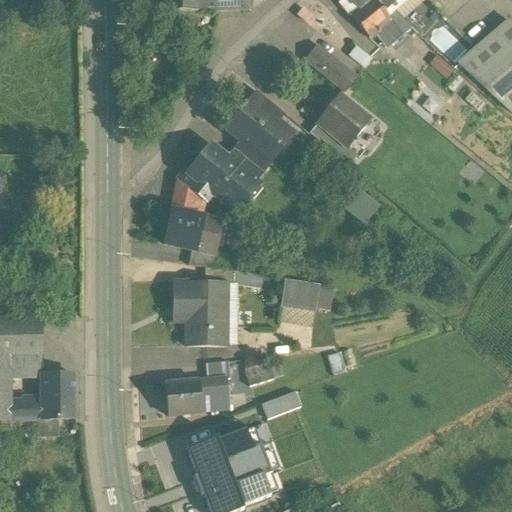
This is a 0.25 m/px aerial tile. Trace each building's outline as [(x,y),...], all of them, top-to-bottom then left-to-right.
[(161,0),(162,16),(163,16),(193,14),(194,14),(193,0),(161,0)] [(217,0),(193,0),(194,14),(218,13),(217,0)] [(217,0),(218,13),(248,11),(247,0),(217,0)] [(371,0),(343,0),(339,4),(351,20),(364,9),(363,7),(372,1),(371,0)] [(375,0),(373,2),(383,15),(384,14),(389,11),(400,0),(375,0)] [(400,0),(389,11),(392,14),(408,0),(400,0)] [(363,7),(364,9),(351,20),(361,32),(372,23),(383,15),(373,2),(372,1),(363,7)] [(392,14),(389,11),(384,14),(390,22),(401,37),(410,30),(392,14)] [(193,14),(163,16),(164,29),(167,32),(191,31),(194,27),(193,14)] [(383,15),(372,23),(378,31),(390,22),(384,14),(383,15)] [(378,31),(373,35),(375,38),(384,51),(401,37),(390,22),(378,31)] [(372,23),(361,32),(368,40),(373,35),(378,31),(372,23)] [(511,28),(508,24),(459,68),(511,117),(511,28)] [(355,82),(315,49),(305,62),(344,95),(355,82)] [(280,114),(258,95),(250,105),(272,123),(280,114)] [(368,124),(338,99),(315,126),(316,126),(336,143),(346,151),(368,124)] [(272,123),(250,105),(241,116),(242,117),(238,122),(235,119),(225,132),(241,145),(242,144),(265,163),(287,135),(272,123)] [(336,143),(316,126),(308,136),(328,152),(336,143)] [(265,163),(242,144),(241,145),(235,155),(257,173),(265,163)] [(204,163),(202,167),(198,164),(188,175),(187,176),(212,196),(212,197),(232,214),(255,186),(250,182),(228,164),(213,152),(207,152),(204,157),(204,163)] [(257,173),(235,155),(228,164),(250,182),(257,173)] [(212,196),(187,176),(188,175),(185,173),(176,183),(204,206),(212,197),(212,196)] [(176,183),(171,208),(203,214),(204,206),(176,183)] [(362,227),(379,209),(361,192),(344,210),(362,227)] [(203,214),(171,208),(170,213),(202,219),(203,214)] [(202,219),(170,213),(163,246),(191,253),(197,254),(203,220),(202,219)] [(222,224),(203,220),(197,254),(214,258),(222,224)] [(197,254),(191,253),(188,268),(204,271),(211,272),(214,258),(197,254)] [(211,272),(204,271),(204,287),(232,288),(232,275),(213,273),(211,272)] [(262,280),(232,275),(232,288),(236,288),(259,291),(262,280)] [(317,288),(285,283),(281,309),(313,313),(314,312),(317,288)] [(204,287),(173,287),(172,325),(187,325),(186,349),(225,350),(225,347),(235,347),(236,288),(232,288),(204,287)] [(330,290),(317,288),(314,312),(327,314),(330,290)] [(40,320),(0,321),(0,366),(6,367),(6,360),(41,358),(40,320)] [(41,358),(6,360),(6,367),(8,367),(8,378),(40,378),(41,378),(42,378),(41,358)] [(228,365),(205,367),(207,383),(226,381),(226,382),(229,382),(228,365)] [(6,367),(0,366),(0,422),(9,422),(9,406),(8,378),(8,367),(6,367)] [(268,366),(244,373),(249,389),(273,382),(268,366)] [(75,421),(74,378),(42,378),(41,378),(40,378),(40,405),(40,422),(75,421)] [(207,383),(198,384),(199,401),(228,398),(226,382),(226,381),(207,383)] [(198,384),(165,387),(168,419),(201,416),(201,415),(199,401),(198,384)] [(268,420),(301,409),(295,393),(262,404),(268,420)] [(228,398),(199,401),(201,415),(229,412),(228,398)] [(26,405),(9,406),(9,422),(26,422),(26,405)] [(40,405),(26,405),(26,422),(40,422),(40,405)] [(207,511),(240,511),(239,509),(269,497),(263,481),(271,478),(259,449),(252,452),(245,434),(215,446),(213,443),(185,454),(207,511)]
